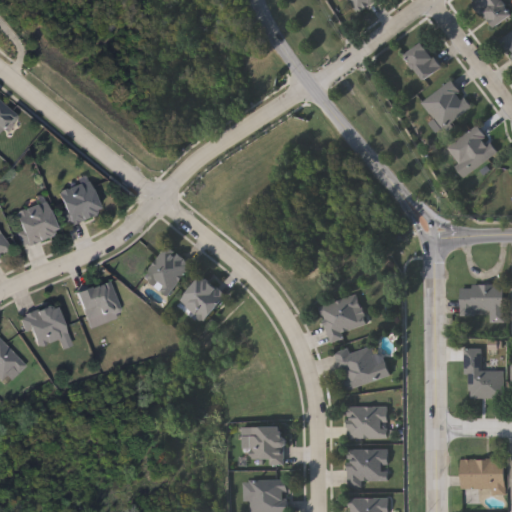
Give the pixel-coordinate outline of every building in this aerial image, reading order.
[(348,0),(377,0),(378,1),(356,14),(348,0)] [(502,0),(511,15),(511,17),(491,30),(474,3),(478,0),(502,0)] [(511,58),(499,41),(511,31),(511,58)] [(407,56),(424,43),(442,68),(425,81),(407,56)] [(437,133),(430,124),(435,121),(422,102),(453,80),(472,108),(437,133)] [(0,101),(16,117),(0,132),(0,101)] [(499,153),(469,174),(450,146),(480,125),(499,153)] [(66,225),(55,190),(89,179),(100,213),(66,225)] [(58,233),(22,247),(18,235),(22,233),(14,212),(45,200),(58,233)] [(0,235),(9,250),(0,255),(0,235)] [(166,296),(143,275),(170,245),(193,266),(166,296)] [(228,298),(204,322),(181,300),(206,275),(228,298)] [(77,293),(109,280),(123,316),(91,328),(77,293)] [(505,285),(505,319),(462,320),(461,286),(505,285)] [(346,339),(332,344),(321,307),(359,295),(369,326),(345,334),(346,339)] [(34,348),(23,314),(57,303),(70,346),(63,348),(60,340),(34,348)] [(0,339),(24,363),(3,384),(0,381),(0,339)] [(391,377),(349,391),(336,352),(350,348),(351,353),(381,343),(391,377)] [(504,371),(505,399),(467,399),(466,349),(483,349),(483,371),(504,371)] [(388,440),(349,440),(349,407),(388,407),(388,440)] [(270,461),(252,461),(252,427),(286,427),(286,466),(270,466),(270,461)] [(389,450),(389,485),(350,485),(350,450),(389,450)] [(463,460),(505,460),(505,490),(463,490),(463,460)] [(249,511),(249,481),(288,481),(288,511),(249,511)] [(390,511),(350,511),(350,500),(390,499),(390,511)]
